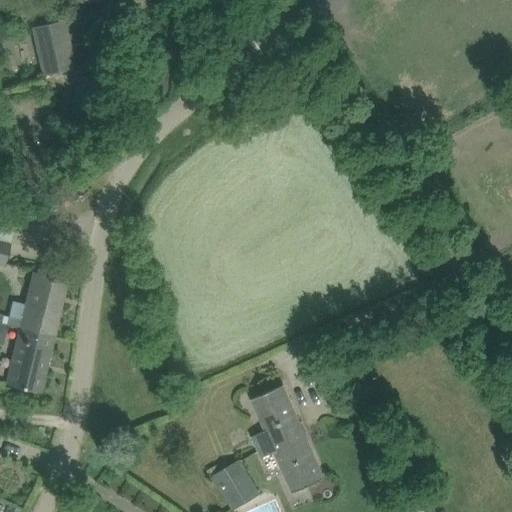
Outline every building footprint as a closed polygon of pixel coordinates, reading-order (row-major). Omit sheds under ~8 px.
[(43,75),(77,67),(65,19),(32,27),(43,75)] [(77,99),(74,111),(101,116),(103,103),(77,99)] [(0,238),(0,263),(5,265),(11,241),(0,238)] [(33,272),(26,303),(13,300),(7,324),(20,327),(54,335),(67,281),(33,272)] [(40,392),(54,335),(20,327),(6,384),(40,392)] [(295,491),(324,479),(283,384),(252,398),(266,431),(252,438),(261,459),(278,452),(295,491)] [(232,510),(261,493),(241,458),(212,475),(232,510)]
